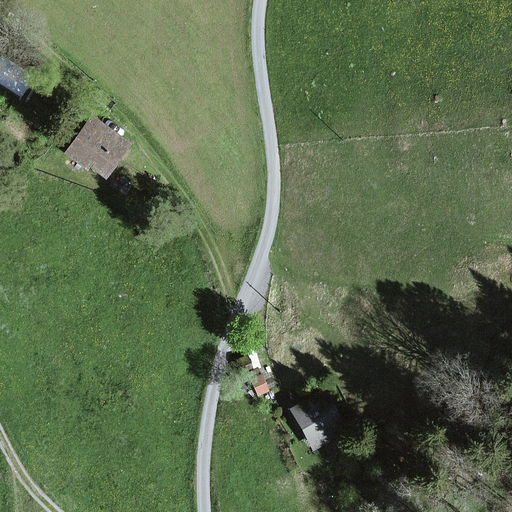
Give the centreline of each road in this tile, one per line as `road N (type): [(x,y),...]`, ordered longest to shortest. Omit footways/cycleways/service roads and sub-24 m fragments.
road 1 (unclassified): [(204,511),(218,372),(274,201),(260,0)]
road 2 (track): [(236,316),(180,194),(111,111)]
